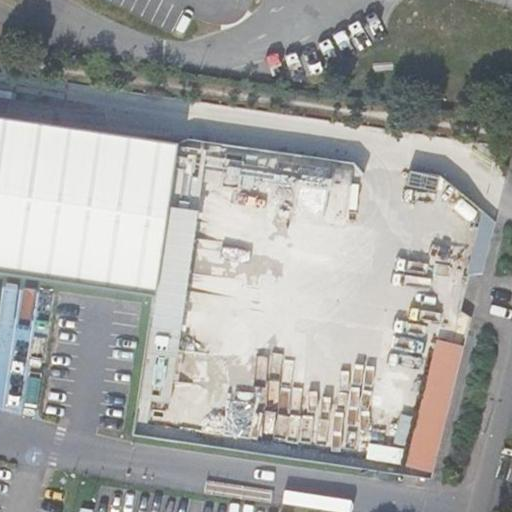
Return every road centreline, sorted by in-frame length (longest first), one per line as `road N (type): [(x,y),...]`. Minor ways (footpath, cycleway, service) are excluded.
road 1 (unknown): [(389,170),(371,276),(355,291),(325,295),(207,276)]
road 2 (unknown): [(85,451),(100,305)]
road 3 (unclassified): [(511,384),(483,511)]
